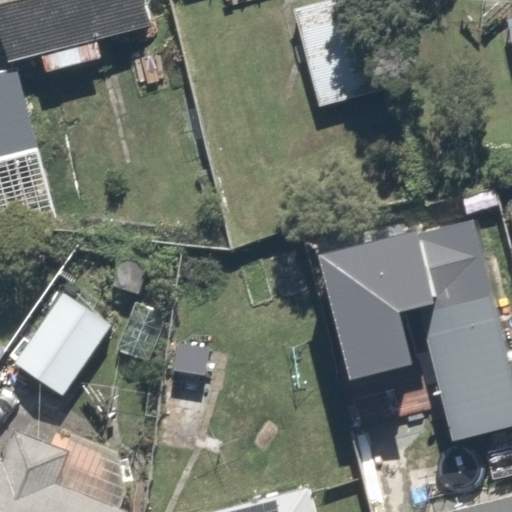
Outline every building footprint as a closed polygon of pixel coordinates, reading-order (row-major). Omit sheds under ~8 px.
[(0,0),(0,34),(10,76),(49,66),(55,91),(119,75),(113,49),(163,36),(154,0),(0,0)] [(343,4),(293,17),(315,103),(365,90),(343,4)] [(194,118),(157,130),(172,179),(210,167),(194,118)] [(511,347),(482,222),(407,239),(457,440),(511,422),(511,347)] [(117,332),(66,299),(15,377),(66,410),(117,332)] [(391,363),(345,377),(368,452),(414,437),(391,363)] [(109,511),(61,494),(76,456),(24,437),(10,475),(0,471),(0,511),(109,511)] [(316,511),(311,492),(239,511),(316,511)] [(511,511),(511,496),(456,511),(511,511)]
